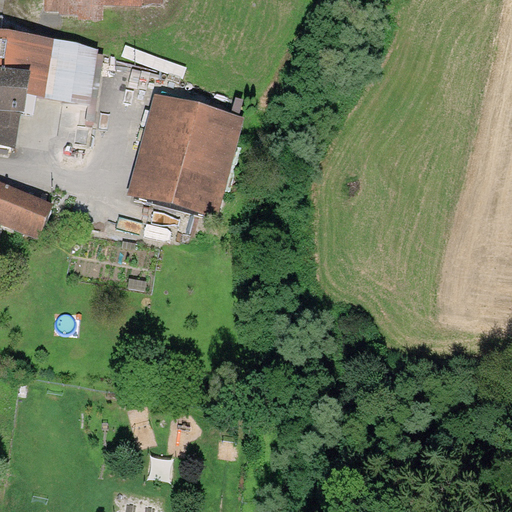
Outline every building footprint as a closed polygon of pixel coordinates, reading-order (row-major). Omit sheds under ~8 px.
[(144,0),(46,0),(46,11),(60,11),(59,16),(78,16),(78,22),(105,22),(106,6),(144,7),(144,3),(144,0)] [(0,149),(16,152),(22,115),(26,116),(28,98),(46,101),(56,41),(0,32),(0,149)] [(98,56),(98,51),(56,41),(46,101),(89,107),(86,127),(95,129),(105,57),(98,56)] [(155,115),(130,208),(212,230),(238,137),(155,115)] [(0,227),(39,244),(56,205),(0,181),(0,227)]
